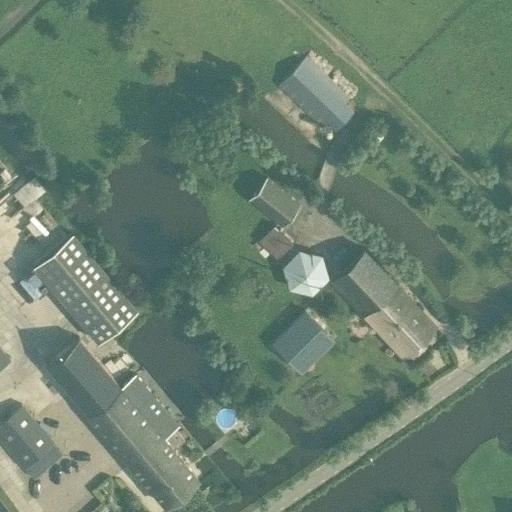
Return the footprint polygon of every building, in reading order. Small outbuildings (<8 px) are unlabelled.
[(305,55),(301,59),(278,84),(322,126),(326,121),(335,129),(353,111),(344,102),(349,97),(305,55)] [(300,203),(270,176),(252,197),(282,223),(300,203)] [(257,239),(276,257),(292,241),(272,223),(257,239)] [(71,230),(33,263),(98,339),(136,307),(71,230)] [(298,247),(282,264),(288,287),(311,292),(328,275),(321,253),(298,247)] [(363,248),(329,281),(364,316),(365,315),(385,336),(403,355),(435,324),(397,284),(396,282),(363,248)] [(301,371),(323,349),(334,338),(303,308),(271,340),(301,371)] [(78,334),(45,362),(164,503),(196,476),(175,450),(156,428),(153,424),(168,411),(135,372),(120,384),(78,334)] [(0,363),(10,356),(0,343),(0,363)] [(0,363),(0,447),(16,467),(63,428),(6,359),(0,363)]
